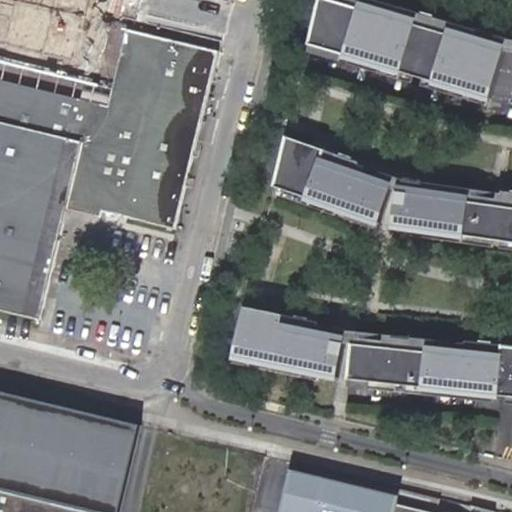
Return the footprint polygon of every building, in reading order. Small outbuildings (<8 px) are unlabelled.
[(0,0),(0,42),(77,60),(91,0),(0,0)] [(166,0),(231,15),(234,0),(166,0)] [(504,57),(319,0),(307,48),(489,104),(504,57)] [(0,118),(0,321),(38,331),(67,214),(177,240),(219,63),(147,46),(125,132),(76,120),(68,115),(29,105),(17,105),(14,122),(0,118)] [(272,188),(377,225),(389,192),(318,166),(324,152),(284,138),(272,188)] [(511,246),(511,211),(396,194),(391,228),(511,246)] [(229,358),(334,379),(342,346),(278,332),(280,318),(241,310),(229,358)] [(511,401),(511,351),(499,350),(497,364),(349,346),(344,382),(511,401)] [(0,511),(120,511),(141,426),(0,391),(0,511)] [(403,496),(298,471),(287,511),(434,511),(401,504),(403,496)]
